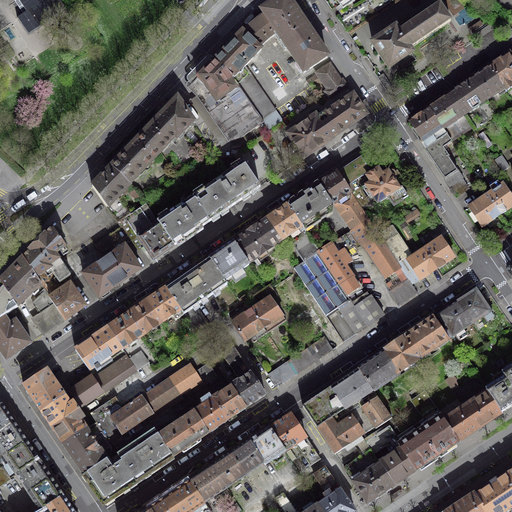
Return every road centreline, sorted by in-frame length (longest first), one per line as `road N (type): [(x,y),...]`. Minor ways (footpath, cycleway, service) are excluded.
road 1 (residential): [(386,119),(6,383)]
road 2 (primary): [(237,0),(29,205)]
road 3 (residential): [(482,261),(287,397)]
road 4 (residential): [(287,397),(116,511)]
road 5 (residential): [(386,119),(482,261)]
road 6 (tertiary): [(92,511),(6,383)]
road 7 (residential): [(307,0),(386,119)]
road 8 (residential): [(287,397),(363,511)]
road 9 (tertiary): [(511,437),(399,511)]
road 10 (residential): [(493,48),(386,119)]
